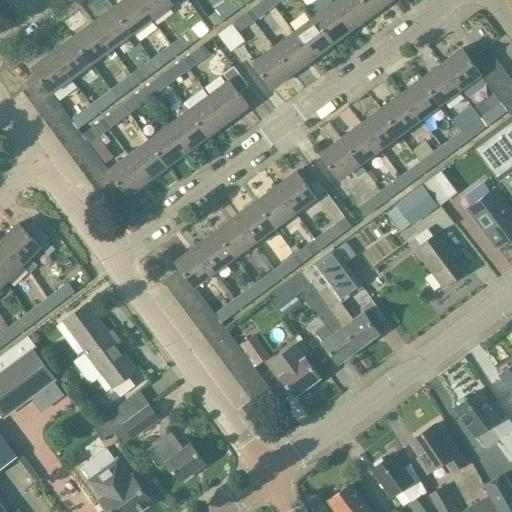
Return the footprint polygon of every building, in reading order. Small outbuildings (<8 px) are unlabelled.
[(124,0),(113,8),(132,34),(152,19),(137,0),(124,0)] [(137,0),(152,19),(173,4),(169,0),(137,0)] [(231,0),(215,12),(222,21),(243,6),(238,0),(231,0)] [(269,0),(263,0),(251,9),(247,12),(254,22),(274,6),(269,0)] [(331,0),(320,0),(308,9),(314,18),(333,44),(343,36),(353,29),(334,3),(331,0)] [(338,0),(334,3),(353,29),(374,14),(363,0),(338,0)] [(363,0),(374,14),(391,0),(363,0)] [(93,23),(112,49),(132,34),(113,8),(93,23)] [(217,34),(230,52),(245,41),(239,33),(254,22),(247,12),(217,34)] [(294,33),(313,59),(333,44),(314,18),(294,33)] [(72,38),(91,64),(112,49),(93,23),(72,38)] [(191,30),(171,45),(178,54),(198,39),(191,30)] [(274,48),(293,74),(313,59),(294,33),(274,48)] [(52,53),(72,79),(91,64),(72,38),(52,53)] [(182,60),(189,69),(210,54),(203,44),(182,60)] [(151,60),(157,69),(178,54),(171,45),(151,60)] [(488,47),(471,60),(478,69),(495,56),(488,47)] [(254,63),(273,89),(293,74),(274,48),(254,63)] [(442,64),(461,90),(481,75),(478,69),(471,60),(463,48),(442,64)] [(72,79),(52,53),(32,68),(40,79),(47,88),(52,93),(72,79)] [(495,56),(478,69),(481,75),(484,79),(502,65),(495,56)] [(131,75),(137,84),(157,69),(151,60),(131,75)] [(162,75),(169,84),(189,69),(182,60),(162,75)] [(422,78),(441,105),(461,90),(442,64),(422,78)] [(484,79),(491,88),(509,75),(502,65),(484,79)] [(209,96),(228,122),(249,106),(239,93),(248,86),(234,67),(223,74),(228,81),(209,96)] [(110,90),(117,99),(137,84),(131,75),(110,90)] [(142,90),(149,99),(169,84),(162,75),(142,90)] [(498,97),(511,86),(511,78),(509,75),(491,88),(498,97)] [(402,93),(421,120),(441,105),(422,78),(402,93)] [(23,92),(30,101),(47,88),(40,79),(23,92)] [(511,86),(498,97),(501,101),(505,106),(511,101),(511,86)] [(30,101),(36,110),(54,97),(52,93),(47,88),(30,101)] [(91,104),(97,113),(117,99),(110,90),(91,104)] [(122,105),(129,114),(149,99),(142,90),(122,105)] [(382,108),(401,134),(421,120),(402,93),(382,108)] [(188,111),(208,137),(228,122),(209,96),(188,111)] [(36,110),(43,119),(61,106),(54,97),(36,110)] [(481,116),(488,125),(508,110),(505,106),(501,101),(481,116)] [(97,113),(91,104),(71,119),(75,125),(77,128),(97,113)] [(102,120),(109,129),(129,114),(122,105),(102,120)] [(43,119),(50,129),(68,115),(61,106),(43,119)] [(362,123),(381,149),(401,134),(382,108),(362,123)] [(168,126),(187,152),(208,137),(188,111),(168,126)] [(50,129),(57,138),(75,125),(71,119),(68,115),(50,129)] [(461,131),(468,140),(488,125),(481,116),(461,131)] [(511,194),(511,116),(475,144),(511,194)] [(109,129),(102,120),(82,134),(88,143),(89,144),(109,129)] [(342,138),(361,164),(381,149),(362,123),(342,138)] [(57,138),(63,147),(81,134),(77,128),(75,125),(57,138)] [(148,140),(167,167),(187,152),(168,126),(148,140)] [(441,145),(448,155),(468,140),(461,131),(441,145)] [(81,134),(63,147),(70,156),(88,143),(82,134),(81,134)] [(367,172),(361,164),(342,138),(321,153),(340,180),(352,171),(358,178),(367,172)] [(128,155),(147,181),(167,167),(148,140),(128,155)] [(88,143),(70,156),(77,165),(95,152),(89,144),(88,143)] [(420,160),(428,170),(448,155),(441,145),(420,160)] [(95,152),(77,165),(84,175),(102,161),(95,152)] [(147,181),(128,155),(108,170),(108,171),(115,180),(121,189),(127,197),(147,181)] [(400,175),(407,185),(428,170),(420,160),(400,175)] [(84,175),(91,184),(108,171),(108,170),(102,161),(84,175)] [(108,171),(91,184),(97,193),(115,180),(108,171)] [(277,187),(296,212),(317,197),(298,171),(277,187)] [(441,172),(426,184),(441,204),(456,193),(441,172)] [(380,190),(387,200),(407,185),(400,175),(380,190)] [(115,180),(97,193),(104,202),(121,189),(115,180)] [(412,225),(438,205),(422,184),(396,204),(412,225)] [(296,212),(277,187),(257,201),(276,227),(296,212)] [(468,209),(496,247),(511,235),(511,212),(495,189),(468,209)] [(380,190),(360,205),(367,215),(387,200),(380,190)] [(276,227),(257,201),(237,216),(256,242),(276,227)] [(256,242),(237,216),(217,231),(236,257),(256,242)] [(316,239),(322,248),(351,226),(345,217),(316,239)] [(18,225),(0,242),(30,273),(37,266),(29,258),(40,247),(18,225)] [(236,257),(217,231),(197,246),(216,272),(236,257)] [(444,286),(468,269),(440,232),(416,249),(444,286)] [(296,254),(302,263),(322,248),(316,239),(296,254)] [(346,241),(337,248),(346,261),(356,254),(346,241)] [(0,242),(0,277),(4,282),(22,265),(30,273),(0,242)] [(216,272),(197,246),(176,262),(181,268),(188,278),(195,287),(216,272)] [(364,313),(354,320),(341,303),(362,288),(333,248),(301,271),(317,294),(318,293),(359,349),(380,334),(364,313)] [(275,268),(282,278),(302,263),(296,254),(275,268)] [(188,278),(181,268),(163,281),(170,291),(188,278)] [(255,283),(262,292),(282,278),(275,268),(255,283)] [(301,271),(286,282),(296,296),(311,285),(301,271)] [(188,278),(170,291),(177,300),(195,287),(188,278)] [(48,298),(55,307),(76,291),(68,282),(48,298)] [(235,298),(242,307),(262,292),(255,283),(235,298)] [(177,300),(184,309),(202,296),(195,287),(177,300)] [(317,294),(308,301),(319,316),(320,316),(327,326),(317,334),(323,342),(339,364),(359,349),(318,293),(317,294)] [(184,309),(191,318),(209,305),(202,296),(184,309)] [(28,313),(35,322),(55,307),(48,298),(28,313)] [(242,307),(235,298),(215,313),(215,314),(222,322),(242,307)] [(85,304),(62,321),(84,351),(86,352),(74,361),(91,384),(102,375),(111,387),(118,397),(133,386),(126,376),(134,370),(121,352),(125,350),(112,332),(108,335),(107,333),(107,334),(85,304)] [(191,318),(198,328),(215,314),(215,313),(209,305),(191,318)] [(8,328),(15,337),(35,322),(28,313),(8,328)] [(198,328),(204,337),(222,323),(222,322),(215,314),(198,328)] [(222,323),(204,337),(211,346),(229,333),(222,323)] [(0,333),(0,348),(15,337),(8,328),(0,333)] [(229,333),(211,346),(218,355),(236,342),(229,333)] [(242,344),(257,366),(269,357),(255,335),(242,344)] [(26,336),(0,356),(0,416),(2,415),(3,417),(54,379),(33,350),(35,348),(26,336)] [(236,342),(218,355),(225,364),(243,351),(236,342)] [(299,342),(270,363),(280,377),(294,396),(320,378),(306,358),(309,356),(299,342)] [(243,351),(225,364),(232,373),(250,360),(243,351)] [(232,373),(239,383),(256,369),(250,360),(232,373)] [(502,374),(499,375),(511,392),(511,366),(510,367),(507,365),(501,370),(502,374)] [(239,383),(245,392),(263,378),(256,369),(239,383)] [(263,378),(245,392),(252,401),(270,388),(263,378)] [(103,418),(93,425),(104,438),(113,431),(149,404),(140,391),(103,418)] [(458,406),(456,408),(476,436),(477,435),(487,448),(499,439),(511,455),(511,454),(511,423),(496,402),(490,406),(478,391),(467,399),(465,397),(457,403),(458,406)] [(149,404),(122,425),(132,438),(133,439),(161,419),(149,404)] [(453,472),(465,464),(449,441),(447,442),(435,425),(411,442),(430,470),(445,460),(453,472)] [(178,428),(147,450),(160,467),(167,462),(180,481),(205,463),(191,443),(190,444),(178,428)] [(0,511),(7,511),(0,501),(0,469),(15,458),(18,457),(0,432),(0,511)] [(99,499),(108,511),(138,511),(151,502),(131,475),(129,477),(116,459),(115,461),(106,448),(80,467),(90,479),(88,480),(101,498),(99,499)] [(393,455),(372,470),(392,497),(402,490),(412,503),(418,511),(436,511),(435,510),(436,509),(424,493),(426,492),(411,464),(403,469),(393,455)] [(511,511),(511,490),(502,473),(483,484),(499,511),(511,511)] [(350,485),(329,500),(337,511),(369,511),(354,490),(350,485)] [(443,486),(429,494),(438,511),(498,511),(489,496),(460,511),(456,511),(457,511),(443,486)]
